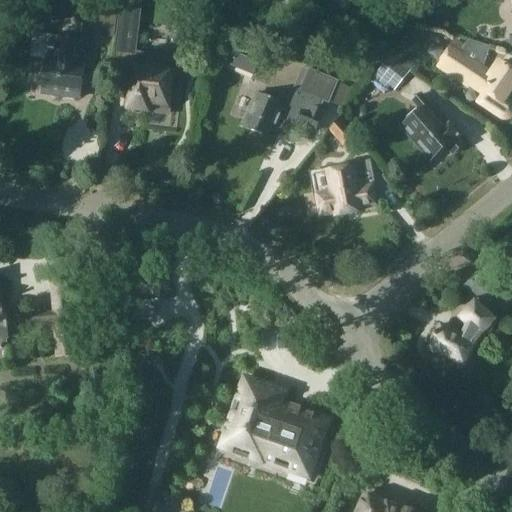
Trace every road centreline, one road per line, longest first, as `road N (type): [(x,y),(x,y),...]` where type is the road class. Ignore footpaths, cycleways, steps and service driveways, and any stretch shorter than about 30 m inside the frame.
road 1 (residential): [(347,323),(231,240),(191,225),(0,192)]
road 2 (residential): [(511,484),(466,452),(347,323)]
road 3 (residential): [(347,323),(511,188)]
